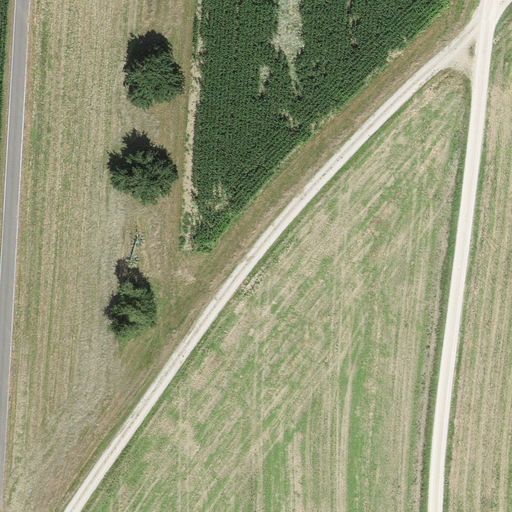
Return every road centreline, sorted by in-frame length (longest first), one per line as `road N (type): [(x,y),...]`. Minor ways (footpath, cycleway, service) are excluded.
road 1 (track): [(507,0),(322,181),(212,308),(71,511)]
road 2 (track): [(440,511),(443,418),(490,0)]
road 3 (track): [(0,431),(23,0)]
